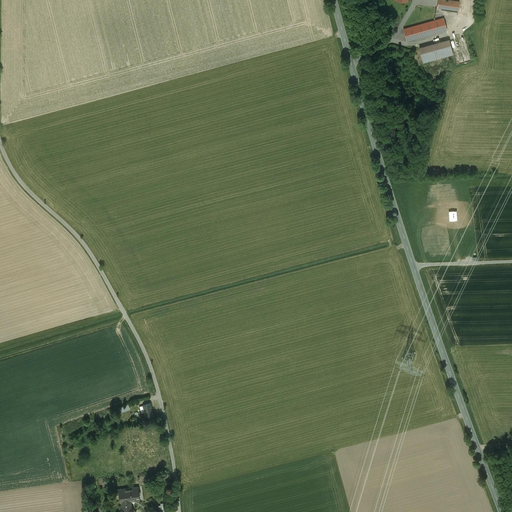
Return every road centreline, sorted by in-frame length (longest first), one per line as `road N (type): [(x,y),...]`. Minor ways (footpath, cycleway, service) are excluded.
road 1 (secondary): [(333,0),(414,268),(501,511)]
road 2 (unclassified): [(178,511),(168,433),(133,329),(86,247),(14,174),(0,141)]
